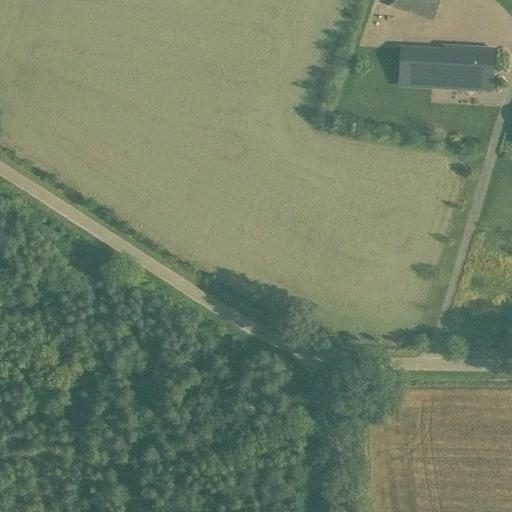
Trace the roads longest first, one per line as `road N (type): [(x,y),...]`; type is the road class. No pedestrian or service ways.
road 1 (tertiary): [(511,364),(349,363),(298,353),(0,165)]
road 2 (track): [(340,511),(319,359)]
